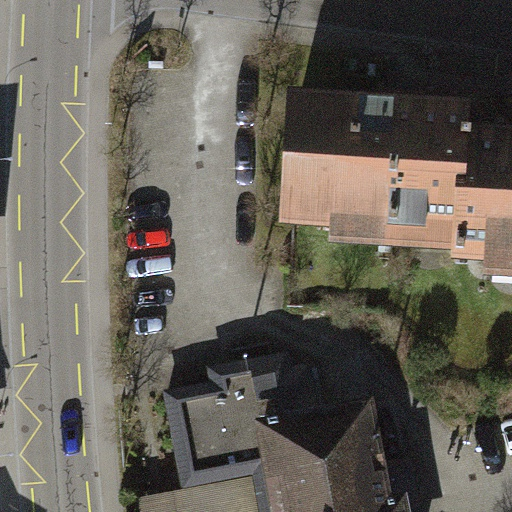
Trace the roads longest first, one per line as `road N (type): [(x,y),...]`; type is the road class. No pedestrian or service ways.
road 1 (secondary): [(57,0),(53,335)]
road 2 (residential): [(261,0),(511,30)]
road 3 (secondary): [(53,335),(66,511)]
